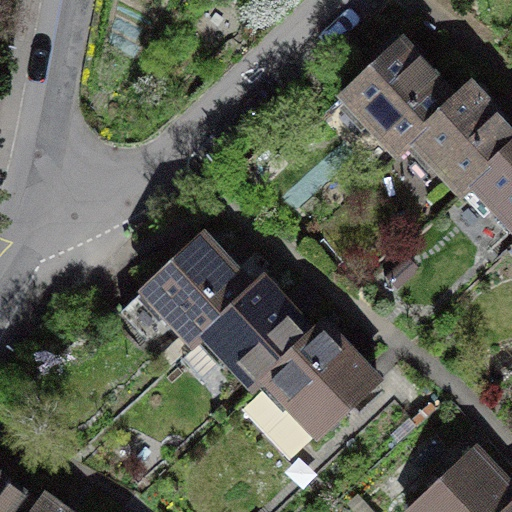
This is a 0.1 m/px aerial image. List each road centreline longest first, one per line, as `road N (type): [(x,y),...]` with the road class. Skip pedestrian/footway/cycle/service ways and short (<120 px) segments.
road 1 (residential): [(30,206),(145,167),(333,0)]
road 2 (residential): [(68,0),(30,206)]
